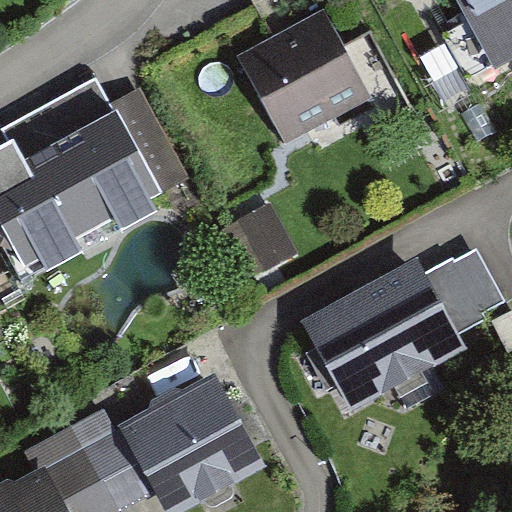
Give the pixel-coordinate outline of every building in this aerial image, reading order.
[(511,0),(458,0),(496,68),(511,59),(511,0)] [(240,58),(288,147),(379,99),(331,10),(240,58)] [(388,103),(410,92),(379,31),(358,41),(388,103)] [(0,215),(34,277),(176,198),(124,105),(0,173),(0,215)] [(420,261),(303,327),(349,410),(467,344),(420,261)] [(129,511),(171,489),(183,511),(192,511),(282,463),(232,372),(0,498),(0,511),(129,511)]
